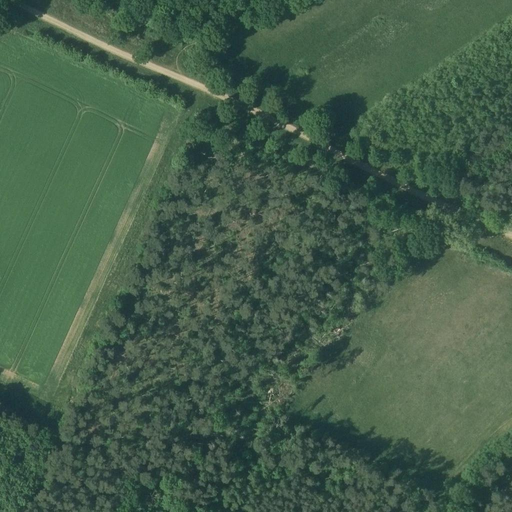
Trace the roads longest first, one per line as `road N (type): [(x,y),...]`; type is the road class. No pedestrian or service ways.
road 1 (track): [(335,153),(7,0)]
road 2 (track): [(511,235),(335,153)]
